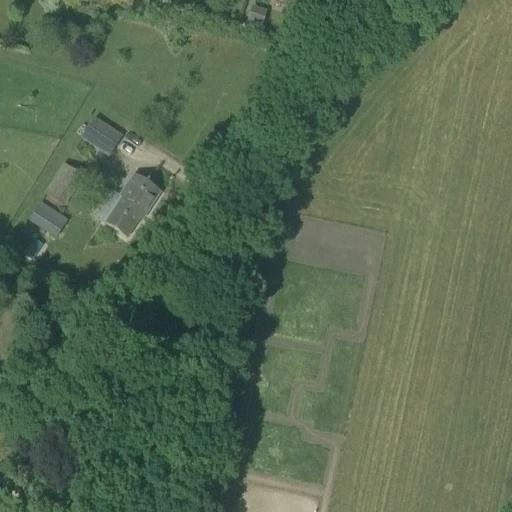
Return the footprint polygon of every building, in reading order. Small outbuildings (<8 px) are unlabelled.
[(146,13),(149,1),(145,0),(135,0),(133,9),(146,13)] [(262,29),(267,12),(252,8),(247,25),(262,29)] [(108,160),(122,139),(95,120),(81,141),(108,160)] [(64,209),(84,179),(63,166),(43,196),(64,209)] [(143,222),(161,194),(134,176),(119,197),(122,199),(105,224),(127,238),(140,220),(143,222)] [(56,241),(68,222),(40,204),(28,224),(56,241)]
